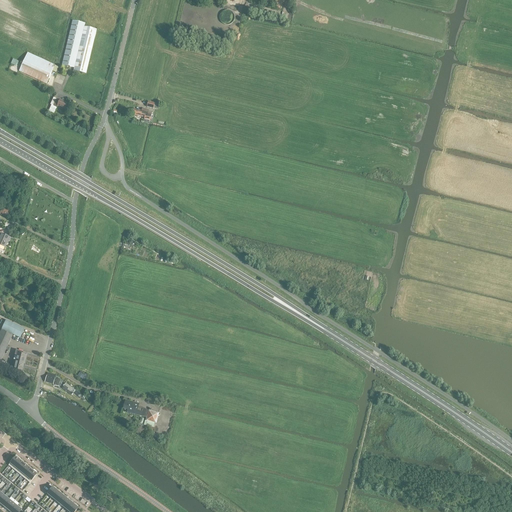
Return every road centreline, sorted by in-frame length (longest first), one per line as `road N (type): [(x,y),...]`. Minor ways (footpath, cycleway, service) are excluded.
road 1 (trunk): [(291,309),(0,130)]
road 2 (trunk): [(0,140),(291,309)]
road 3 (unclassified): [(29,411),(69,261),(76,194),(104,120)]
road 4 (trunk): [(511,450),(291,309)]
road 5 (track): [(469,53),(300,0)]
road 6 (tertiary): [(166,511),(29,411)]
road 7 (unclassified): [(104,120),(134,0)]
